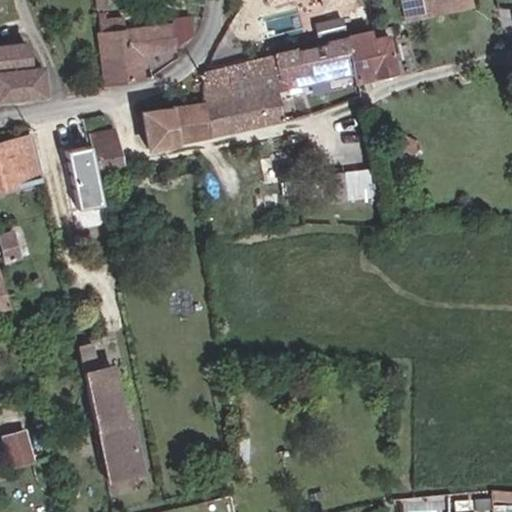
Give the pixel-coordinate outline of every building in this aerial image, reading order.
[(101,0),(93,0),(94,10),(103,10),(101,0)] [(419,17),(416,0),(407,0),(410,18),(419,17)] [(441,13),(439,0),(416,0),(419,17),(441,13)] [(466,0),(439,0),(441,13),(468,9),(466,0)] [(97,35),(103,87),(139,81),(139,56),(175,51),(190,38),(188,19),(170,20),(170,27),(121,32),(97,35)] [(96,24),(97,35),(121,32),(120,22),(96,24)] [(350,42),(352,50),(355,70),(356,77),(395,69),(388,34),(350,42)] [(324,44),(292,51),(294,63),(352,50),(350,42),(348,42),(347,40),(346,35),(324,40),(324,44)] [(0,47),(0,104),(4,104),(3,100),(43,95),(40,68),(26,69),(23,45),(0,47)] [(253,91),(276,87),(355,70),(352,50),(294,63),(292,51),(247,63),(253,91)] [(282,118),(276,87),(253,91),(247,63),(201,74),(201,99),(201,104),(227,98),(234,129),(282,118)] [(145,148),(234,129),(227,98),(201,104),(141,111),(145,148)] [(96,172),(120,167),(112,129),(89,133),(96,172)] [(0,187),(39,179),(27,137),(0,144),(0,187)] [(94,179),(86,142),(62,147),(75,206),(95,201),(90,180),(94,179)] [(333,168),(334,197),(372,196),(372,167),(333,168)] [(0,249),(4,263),(17,259),(10,234),(0,236),(0,249)] [(121,421),(109,365),(95,368),(90,343),(75,346),(83,380),(94,429),(105,478),(140,471),(129,419),(121,421)] [(0,439),(0,450),(6,471),(27,465),(19,434),(0,439)]
